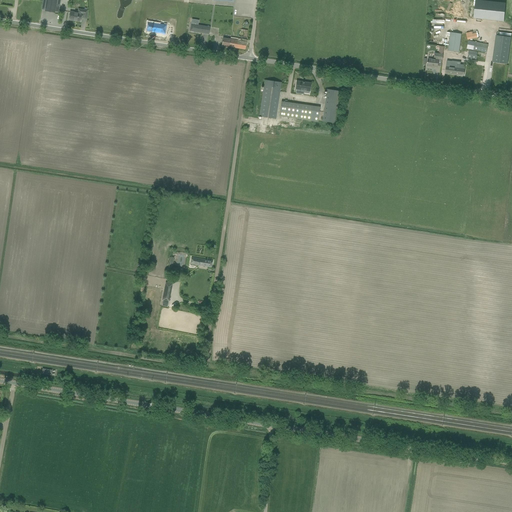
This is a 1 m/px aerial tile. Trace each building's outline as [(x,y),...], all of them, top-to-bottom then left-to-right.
[(46,0),(45,11),(55,13),(55,12),(58,12),(59,6),(56,6),(56,0),(46,0)] [(475,0),(475,1),(474,18),(502,21),(504,22),(506,3),(478,0),(475,0)] [(189,3),(188,17),(233,20),(234,6),(189,3)] [(69,14),(68,18),(69,18),(69,20),(81,22),(81,19),(82,19),(86,20),(88,10),(78,9),(77,13),(70,12),(70,15),(69,14)] [(148,23),(146,31),(157,32),(157,33),(165,34),(167,25),(160,24),(160,25),(148,23)] [(210,27),(191,24),(190,31),(208,34),(210,27)] [(466,34),(467,40),(478,37),(476,31),(466,34)] [(461,34),(451,33),(448,51),(459,52),(461,34)] [(222,46),(245,50),(246,45),(247,40),(238,39),(230,38),(230,40),(223,38),(222,46)] [(467,49),(486,53),(488,44),(469,41),(467,49)] [(468,58),(476,59),(478,52),(469,50),(468,58)] [(428,61),(427,66),(437,67),(438,62),(438,60),(442,60),(443,54),(439,54),(434,53),(434,55),(433,59),(428,59),(428,61)] [(496,63),(507,64),(508,55),(497,54),(496,63)] [(445,73),(464,76),(465,71),(465,65),(447,63),(445,73)] [(259,117),(276,119),(281,83),(265,80),(259,117)] [(303,92),(309,93),(311,83),(296,81),(295,89),(304,91),(303,92)] [(325,97),(338,99),(339,91),(326,89),(325,97)] [(322,121),(335,123),(338,99),(325,97),(322,121)] [(279,116),(318,122),(320,107),(312,106),(312,104),(308,103),(308,105),(281,101),(279,116)] [(191,264),(211,267),(212,261),(192,257),(191,264)] [(173,267),(172,273),(172,274),(182,276),(183,269),(173,267)] [(162,304),(168,305),(168,301),(169,301),(173,284),(165,282),(162,300),(163,300),(162,304)]
